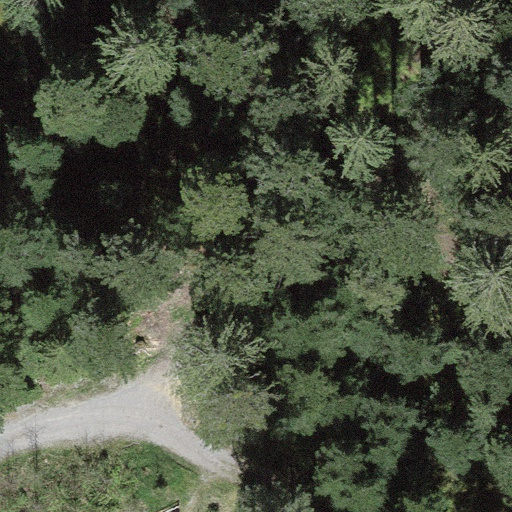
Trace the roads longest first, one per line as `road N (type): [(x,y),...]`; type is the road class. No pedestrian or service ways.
road 1 (track): [(511,300),(382,182),(0,438)]
road 2 (track): [(225,0),(382,182)]
